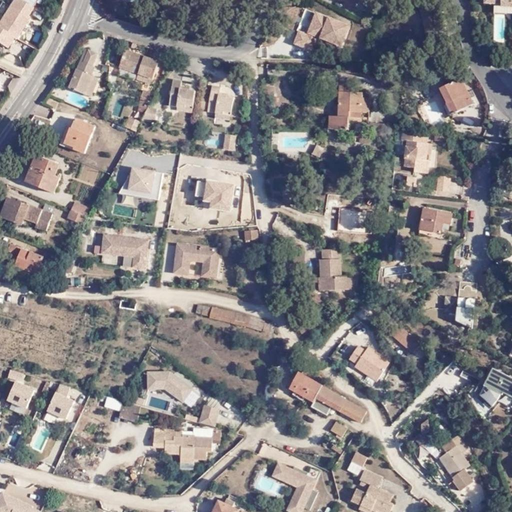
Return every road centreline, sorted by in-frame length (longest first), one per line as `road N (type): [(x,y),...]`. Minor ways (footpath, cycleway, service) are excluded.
road 1 (residential): [(240,48),(253,68),(258,185),(282,328),(369,405),(402,466),(446,511)]
road 2 (residential): [(0,465),(121,497),(189,498)]
road 3 (residential): [(83,14),(203,54),(240,48)]
road 4 (secondary): [(0,147),(83,14)]
road 5 (secondary): [(71,9),(0,128)]
road 6 (residential): [(451,0),(456,33),(511,117)]
